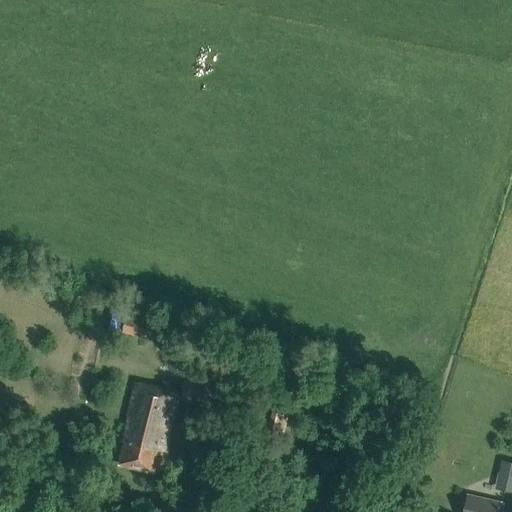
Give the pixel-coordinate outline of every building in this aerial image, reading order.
[(109,329),(146,338),(151,320),(113,311),(109,329)] [(218,407),(224,383),(187,374),(181,399),(218,407)] [(176,468),(178,459),(169,456),(170,451),(165,450),(179,392),(136,381),(120,441),(125,442),(119,464),(154,473),(156,463),(176,468)] [(511,491),(511,463),(500,461),(495,488),(511,491)] [(501,511),(503,503),(468,495),(464,511),(501,511)]
